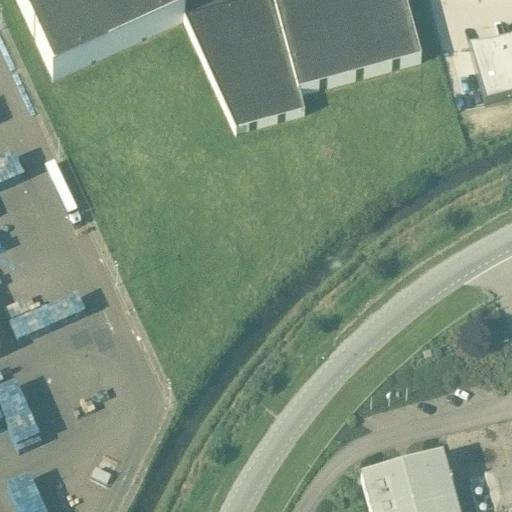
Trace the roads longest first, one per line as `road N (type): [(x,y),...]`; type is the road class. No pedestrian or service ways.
road 1 (unclassified): [(229,511),(267,446),(330,370),(412,299),(511,241)]
road 2 (unknown): [(511,407),(345,460),(300,511)]
